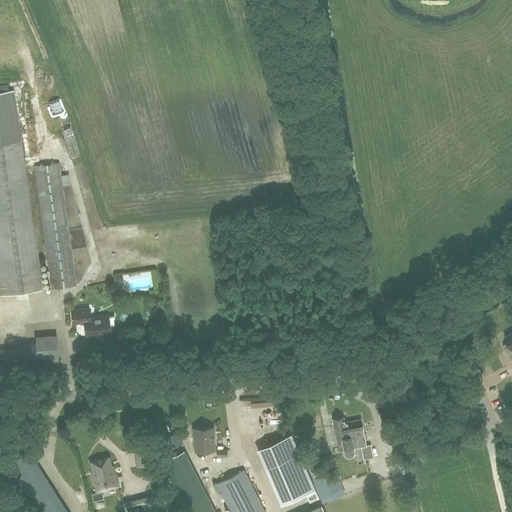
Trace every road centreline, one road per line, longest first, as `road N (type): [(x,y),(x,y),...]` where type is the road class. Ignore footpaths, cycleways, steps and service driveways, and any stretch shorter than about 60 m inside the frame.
road 1 (tertiary): [(0,404),(351,375),(390,361),(511,283)]
road 2 (track): [(323,174),(297,0)]
